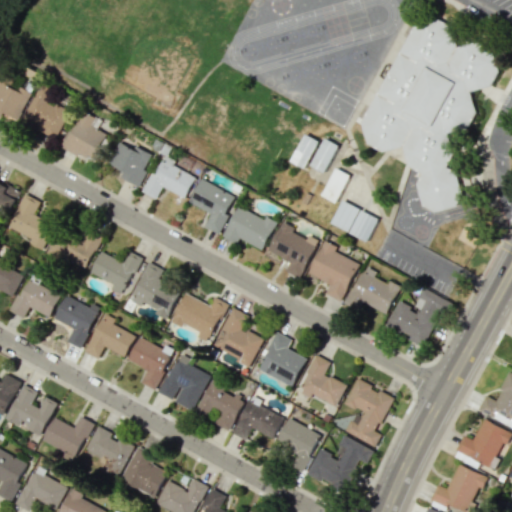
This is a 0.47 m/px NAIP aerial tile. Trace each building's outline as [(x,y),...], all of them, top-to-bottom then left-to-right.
[(496,54),(490,51),(490,47),(442,20),(440,14),(434,15),(423,9),(362,119),(367,143),(381,151),(404,146),(408,166),(422,174),(417,182),(422,205),(433,211),(462,205),(464,200),(458,172),(447,166),(457,148),(455,140),(445,135),(467,130),(476,112),(471,91),(490,86),(500,69),(496,54)] [(0,115),(1,116),(3,112),(18,119),(31,92),(0,77),(0,115)] [(37,131),(58,139),(69,111),(33,96),(24,116),(40,123),(37,131)] [(63,149),(96,163),(108,134),(91,127),(96,117),(79,110),(63,149)] [(292,162),(306,168),(318,139),(303,133),(292,162)] [(310,165),(324,172),(338,145),(324,137),(310,165)] [(152,154),(119,140),(109,164),(123,170),(119,177),(138,186),(152,154)] [(186,197),(196,173),(159,157),(144,193),(157,198),(162,187),(186,197)] [(350,175),(336,167),(321,195),(335,202),(350,175)] [(218,233),(236,195),(200,178),(189,202),(211,212),(204,226),(218,233)] [(0,203),(11,210),(21,193),(0,180),(0,203)] [(9,226),(32,238),(30,243),(43,249),(55,224),(34,214),(41,201),(25,193),(9,226)] [(368,241),(379,216),(341,200),(330,224),(368,241)] [(276,221),(265,216),(264,217),(237,206),(223,236),(237,242),(239,238),(263,249),(276,221)] [(300,278),(319,239),(308,234),(306,238),(292,231),(294,227),(282,221),(268,250),(290,261),(285,270),(300,278)] [(48,251),(85,270),(100,241),(85,233),(83,238),(61,226),(48,251)] [(360,263),(335,251),(338,246),(324,239),(308,273),(330,283),(325,293),(342,301),(360,263)] [(114,283),(111,289),(125,295),(141,256),(128,250),(123,261),(100,251),(91,273),(114,283)] [(0,288),(14,296),(25,274),(0,261),(0,288)] [(168,317),(181,289),(159,279),(164,270),(148,263),(131,299),(168,317)] [(387,313),(401,285),(390,280),(389,283),(375,276),(377,271),(364,265),(346,303),(360,309),(363,302),(387,313)] [(11,311),(24,317),(29,307),(50,317),(61,294),(27,278),(11,311)] [(398,301),(386,326),(425,345),(447,299),(424,288),(414,308),(398,301)] [(172,320),(198,333),(197,336),(209,342),(227,303),(214,297),(210,304),(185,293),(172,320)] [(55,319),(73,327),(67,342),(83,348),(100,307),(92,303),(91,306),(65,295),(55,319)] [(249,365),(264,338),(242,327),(249,315),(233,306),(212,345),(249,365)] [(126,356),(136,334),(113,324),(115,318),(103,313),(86,352),(100,358),(104,347),(126,356)] [(258,369),(292,386),(307,357),(288,348),(292,339),(277,331),(258,369)] [(141,382),(155,389),(173,352),(140,335),(128,359),(148,369),(141,382)] [(174,401),(194,410),(211,373),(188,362),(190,359),(178,353),(159,393),(174,400),(174,401)] [(347,384),(325,373),(330,361),(316,354),(298,392),(310,398),(312,394),(337,405),(347,384)] [(478,409),(511,426),(511,372),(509,371),(495,399),(485,394),(478,409)] [(0,412),(5,415),(21,381),(6,374),(2,380),(0,379),(0,412)] [(375,446),(381,433),(377,431),(394,397),(356,378),(343,404),(356,410),(345,431),(375,446)] [(229,430),(245,400),(211,382),(195,411),(207,418),(212,407),(221,411),(215,423),(229,430)] [(57,401),(46,396),(41,407),(32,404),(38,391),(22,384),(7,419),(20,425),(21,424),(43,434),(57,401)] [(273,438),(284,417),(249,399),(232,433),(246,440),(252,428),(273,438)] [(93,422),(80,416),(76,426),(54,416),(43,442),(79,456),(93,422)] [(322,433),(288,417),(276,442),(295,451),(289,464),(304,471),(322,433)] [(511,434),(511,431),(484,418),(474,439),(464,434),(456,451),(491,467),(502,442),(507,444),(511,434)] [(87,449),(103,456),(100,462),(109,466),(108,470),(120,476),(135,443),(97,426),(87,449)] [(319,448),(307,472),(347,491),(368,446),(344,434),(335,452),(341,454),(339,458),(319,448)] [(157,496),(168,471),(151,463),(156,454),(137,446),(121,480),(157,496)] [(0,478),(3,480),(0,485),(0,495),(11,501),(29,462),(0,448),(0,478)] [(489,476),(459,463),(448,488),(438,483),(431,500),(458,511),(474,511),(478,503),(473,501),(479,486),(483,489),(489,476)] [(68,485),(45,474),(47,470),(37,464),(17,504),(29,510),(35,499),(56,510),(68,485)] [(194,511),(207,484),(194,478),(189,490),(167,480),(157,504),(175,511),(194,511)] [(228,511),(220,508),(226,495),(213,489),(201,511),(228,511)] [(59,511),(106,511),(108,509),(71,490),(59,511)]
